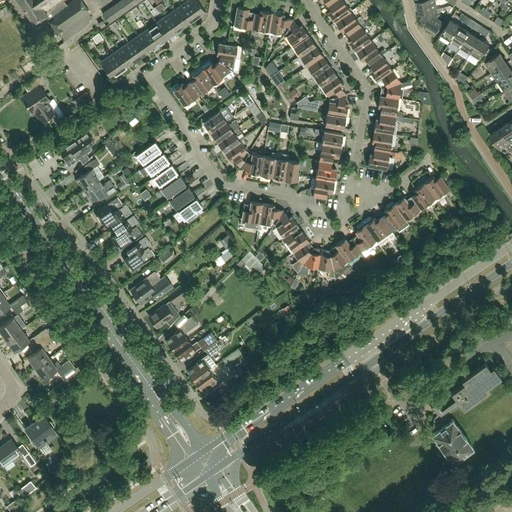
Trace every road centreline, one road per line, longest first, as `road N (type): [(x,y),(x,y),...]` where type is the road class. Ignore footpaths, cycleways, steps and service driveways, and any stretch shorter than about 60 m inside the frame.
road 1 (secondary): [(511,245),(206,449)]
road 2 (secondary): [(219,467),(511,264)]
road 3 (residential): [(149,72),(218,182),(286,195),(297,211),(344,218)]
road 4 (residential): [(344,218),(366,90),(302,0)]
road 5 (tertiary): [(130,358),(0,174)]
road 6 (unknown): [(94,0),(100,15),(91,27),(0,91)]
